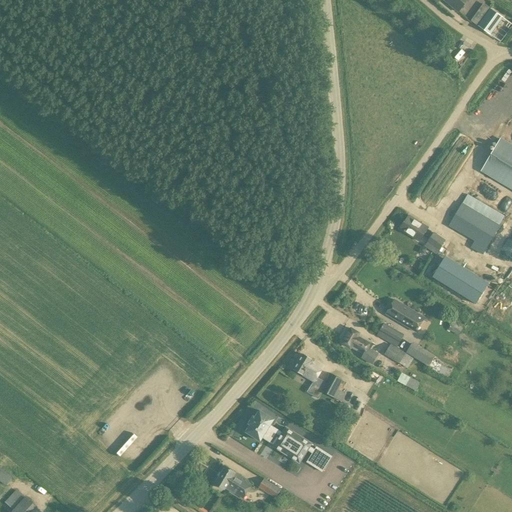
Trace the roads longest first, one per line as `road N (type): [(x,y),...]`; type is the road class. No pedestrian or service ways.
road 1 (unclassified): [(320,282),(109,511)]
road 2 (unclassified): [(320,282),(330,160),(317,0)]
road 3 (unclassified): [(320,282),(484,60)]
